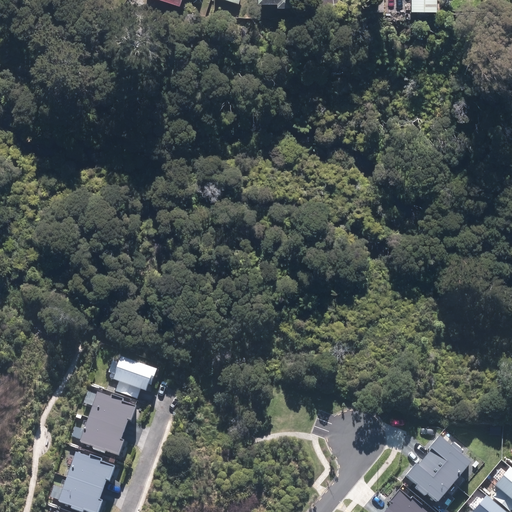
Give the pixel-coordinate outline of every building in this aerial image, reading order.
[(338,0),(310,0),(310,9),(338,10),(338,0)] [(386,0),(374,0),(375,8),(387,8),(386,0)] [(156,374),(115,360),(105,387),(146,402),(156,374)] [(132,410),(93,396),(75,445),(115,459),(132,410)] [(431,507),(467,465),(435,438),(424,451),(427,453),(415,466),(413,464),(401,479),(412,488),(411,490),(431,507)] [(96,511),(112,469),(73,455),(55,504),(77,511),(96,511)] [(511,511),(511,477),(504,471),(487,490),(511,511)] [(419,511),(395,492),(385,504),(387,507),(382,511),(419,511)] [(491,511),(477,499),(466,511),(491,511)]
